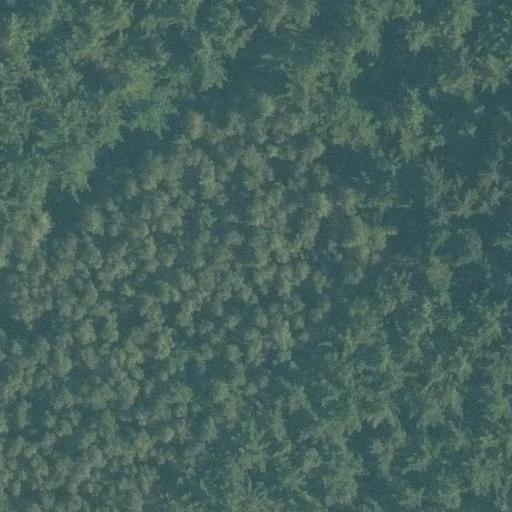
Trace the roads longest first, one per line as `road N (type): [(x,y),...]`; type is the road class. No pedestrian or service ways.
road 1 (track): [(235,0),(511,324)]
road 2 (track): [(149,511),(421,218)]
